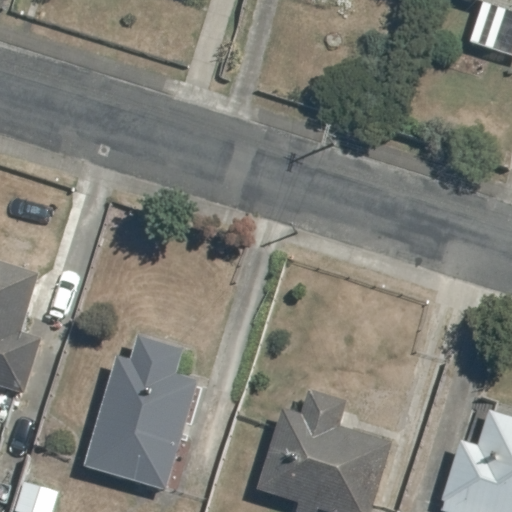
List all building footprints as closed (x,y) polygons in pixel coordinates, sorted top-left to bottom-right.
[(511,0),(475,0),(511,12),(511,0)] [(53,281),(0,264),(0,390),(17,396),(53,281)] [(210,359),(178,349),(133,335),(92,470),(168,493),(201,387),(210,359)] [(266,497),(299,507),(297,511),(374,511),(397,436),(293,405),(266,497)] [(511,511),(511,419),(493,413),(479,454),(460,448),(438,511),(442,511),(511,511)] [(55,511),(60,491),(26,484),(19,511),(55,511)]
